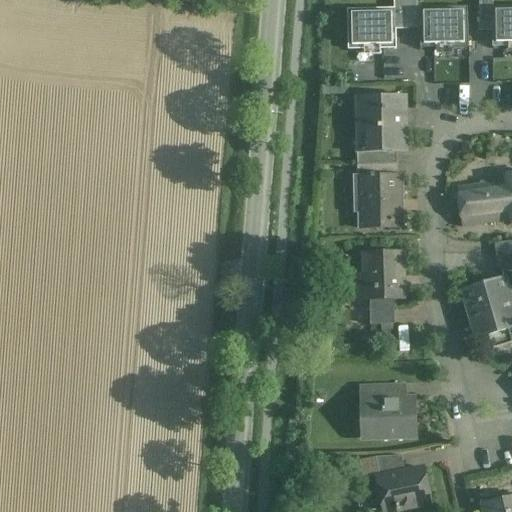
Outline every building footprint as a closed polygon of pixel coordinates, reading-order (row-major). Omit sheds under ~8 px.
[(393,0),(394,10),(347,11),(348,51),(363,51),(363,56),(380,56),(380,50),(396,50),(395,30),(407,30),(406,0),(393,0)] [(419,0),(406,0),(407,30),(419,30),(420,49),(437,48),(437,55),(452,55),(451,49),(467,48),(466,9),(420,9),(419,0)] [(492,0),(479,0),(480,31),(492,30),(492,49),(509,49),(510,55),(511,55),(511,9),(493,10),(492,0)] [(511,81),(498,81),(498,104),(511,104),(511,81)] [(404,97),(360,98),(361,151),(367,151),(367,153),(397,153),(405,153),(404,97)] [(397,153),(367,153),(367,151),(361,151),(357,151),(357,166),(397,165),(397,153)] [(397,165),(357,166),(358,178),(359,178),(397,177),(397,165)] [(507,182),(458,189),(463,228),(511,221),(511,174),(506,176),(507,182)] [(397,177),(359,178),(360,230),(402,229),(401,177),(397,177)] [(511,242),(495,244),(496,256),(511,254),(511,242)] [(402,252),(364,253),(365,274),(347,275),(348,302),(370,302),(394,301),(404,301),(402,252)] [(511,254),(496,256),(498,272),(511,270),(511,254)] [(505,278),(463,291),(477,341),(488,337),(492,350),(511,343),(511,342),(508,331),(511,329),(511,304),(510,296),(505,279),(505,278)] [(394,301),(370,302),(370,326),(394,325),(394,301)] [(404,385),(360,386),(361,400),(365,399),(365,398),(405,397),(404,385)] [(405,397),(365,398),(365,399),(366,436),(382,436),(382,441),(412,441),(412,425),(414,424),(415,422),(416,419),(415,417),(413,415),(411,413),(411,397),(405,397)] [(402,457),(375,458),(380,479),(405,473),(402,457)] [(380,479),(377,479),(378,485),(374,489),(378,507),(383,509),(383,511),(395,511),(431,504),(424,469),(405,473),(380,479)] [(511,511),(511,497),(487,503),(488,511),(511,511)]
